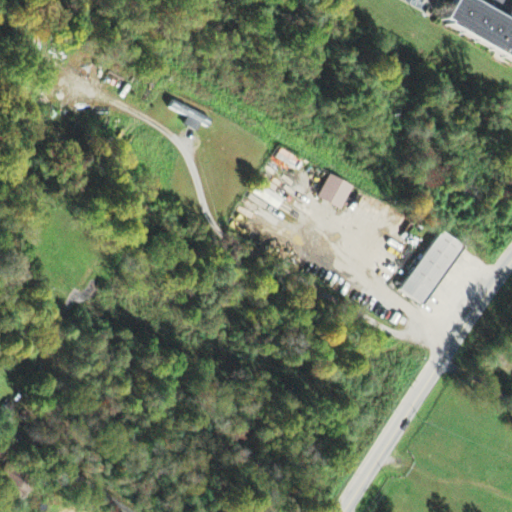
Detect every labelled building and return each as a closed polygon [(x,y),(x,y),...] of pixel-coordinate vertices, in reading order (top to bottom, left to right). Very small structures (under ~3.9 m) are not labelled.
[(511,25),(468,0),(452,0),(441,21),(511,60),(511,25)] [(166,104),(205,125),(209,118),(171,96),(166,104)] [(327,173),(316,195),(339,207),(350,185),(327,173)] [(461,246),(417,306),(396,290),(440,230),(461,246)] [(0,467),(0,478),(16,488),(25,473),(4,461),(0,467)]
